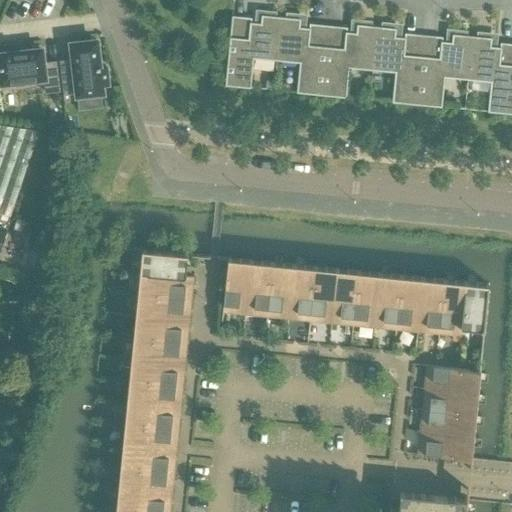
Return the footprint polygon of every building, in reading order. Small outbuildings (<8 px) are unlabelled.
[(253,58),(276,61),(280,17),(261,15),(260,23),(251,23),(251,18),(232,16),(225,86),(250,88),(253,58)] [(296,93),(321,95),(328,26),(309,24),(308,28),(299,27),(300,19),(280,17),(276,61),(299,63),(296,93)] [(349,68),(372,70),(376,27),(357,25),(356,33),(347,32),(347,28),(328,26),(321,95),(346,98),(349,68)] [(392,102),(416,105),(423,35),(404,33),(404,38),(395,37),(396,29),(376,27),(372,70),(395,73),(392,102)] [(444,78),(467,80),(471,36),(452,34),(451,43),(442,42),(442,37),(423,35),(416,105),(441,107),(444,78)] [(487,112),(511,115),(511,113),(511,44),(500,43),(499,47),(490,46),(491,38),(471,36),(467,80),(490,82),(487,112)] [(70,44),(72,60),(60,61),(64,94),(71,94),(76,93),(77,96),(87,95),(100,94),(100,93),(102,93),(102,86),(108,86),(106,67),(99,68),(96,41),(79,43),(74,43),(70,44)] [(0,50),(0,74),(1,84),(15,83),(16,86),(25,85),(32,84),(31,81),(44,79),(45,93),(56,91),(59,91),(55,62),(43,64),(41,49),(26,51),(15,52),(14,48),(0,50)] [(0,213),(10,217),(39,131),(0,126),(0,213)] [(12,230),(19,232),(23,222),(16,219),(12,230)] [(141,252),(139,273),(193,278),(193,277),(185,276),(186,268),(187,268),(187,266),(186,266),(187,258),(188,258),(188,254),(143,250),(141,250),(141,252)] [(222,312),(245,314),(250,260),(227,258),(227,262),(222,312)] [(245,314),(267,317),(272,263),(250,260),(245,314)] [(267,317),(288,319),(293,265),(272,263),(267,317)] [(288,319),(310,321),(315,267),(293,265),(288,319)] [(310,321),(331,323),(336,269),(315,267),(310,321)] [(50,268),(49,276),(58,277),(59,269),(50,268)] [(331,323),(353,325),(358,271),(336,269),(331,323)] [(353,325),(374,327),(379,273),(358,271),(353,325)] [(139,273),(137,294),(190,300),(193,278),(139,273)] [(374,327),(395,329),(401,276),(379,273),(374,327)] [(395,329),(417,332),(422,278),(401,276),(395,329)] [(417,332),(438,334),(444,280),(422,278),(417,332)] [(438,334),(460,336),(465,282),(444,280),(438,334)] [(465,282),(460,336),(461,328),(471,329),(471,330),(472,330),(481,330),(481,331),(484,331),(489,287),(488,286),(488,285),(487,285),(487,284),(465,282)] [(137,294),(134,316),(188,321),(190,300),(137,294)] [(134,316),(132,337),(186,343),(188,321),(134,316)] [(132,337),(130,359),(184,364),(186,343),(132,337)] [(130,359),(128,380),(182,386),(184,364),(130,359)] [(426,365),(424,388),(478,394),(480,370),(477,370),(426,365)] [(128,380),(126,402),(180,407),(182,386),(128,380)] [(424,388),(422,410),(476,415),(478,394),(424,388)] [(126,402),(124,423),(178,429),(180,407),(126,402)] [(422,410),(420,431),(474,437),(476,415),(422,410)] [(124,423),(122,445),(175,450),(178,429),(124,423)] [(474,437),(420,431),(417,454),(467,459),(467,460),(471,460),(472,456),(474,437)] [(122,445),(119,466),(173,472),(175,450),(122,445)] [(119,466),(117,488),(171,493),(173,472),(119,466)] [(117,488),(115,509),(141,511),(169,511),(171,493),(117,488)] [(466,511),(467,499),(464,499),(463,499),(456,498),(454,498),(446,497),(442,497),(434,496),(432,496),(424,495),(421,495),(420,495),(413,494),(411,494),(403,493),(401,493),(399,493),(399,495),(399,496),(398,504),(398,506),(397,511),(466,511)]
